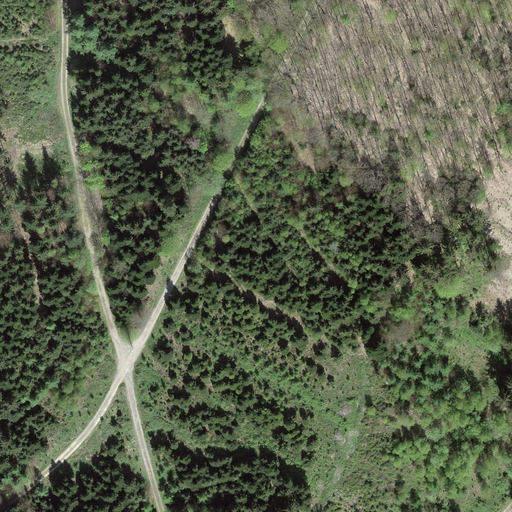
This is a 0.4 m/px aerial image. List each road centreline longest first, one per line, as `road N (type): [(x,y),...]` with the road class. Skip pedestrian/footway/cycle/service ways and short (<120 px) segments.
road 1 (track): [(314,0),(125,366)]
road 2 (track): [(125,366),(90,245),(61,95),(62,0)]
road 3 (track): [(125,366),(84,434),(0,505)]
road 4 (track): [(163,511),(125,366)]
